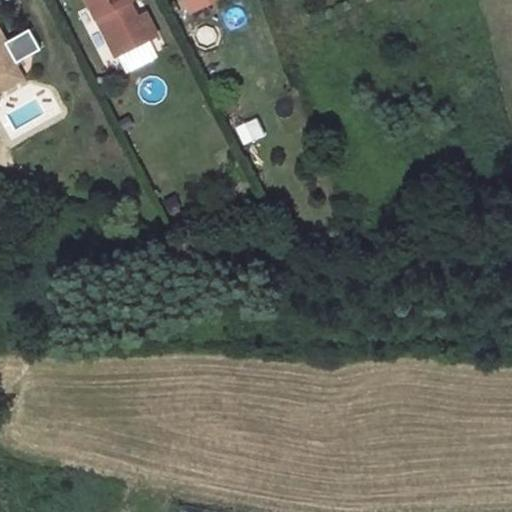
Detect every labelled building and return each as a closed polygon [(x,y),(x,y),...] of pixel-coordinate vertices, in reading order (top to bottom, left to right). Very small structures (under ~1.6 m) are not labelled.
[(136,17),(128,1),(130,0),(87,0),(116,56),(147,40),(136,17)] [(184,0),(190,10),(210,0),(184,0)] [(146,12),(136,17),(147,40),(157,35),(146,12)] [(5,42),(17,61),(37,49),(26,30),(5,42)] [(5,42),(0,32),(0,71),(16,63),(17,62),(17,61),(5,42)] [(147,40),(116,56),(125,72),(155,56),(147,40)] [(16,63),(0,71),(0,91),(24,78),(16,63)]
